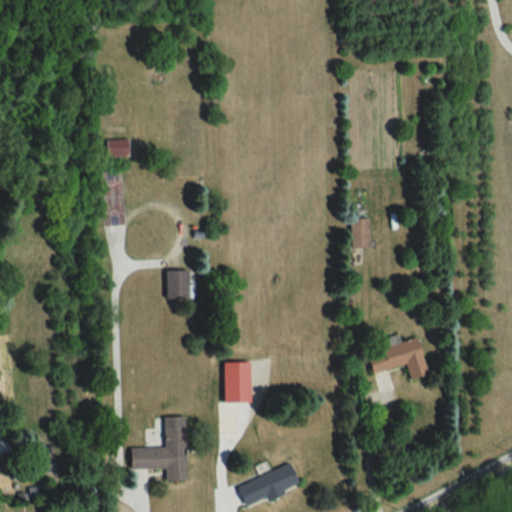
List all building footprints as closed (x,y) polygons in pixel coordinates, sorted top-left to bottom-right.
[(142,89),(167,89),(167,72),(142,72),(142,89)] [(347,249),(365,249),(365,219),(347,219),(347,249)] [(367,375),(402,365),(406,380),(423,375),(411,334),(383,343),(386,351),(362,358),(367,375)] [(219,403),(246,403),(246,362),(219,362),(219,403)] [(180,417),(158,417),(159,448),(125,449),(125,470),(161,469),(161,482),(181,481),(180,417)] [(9,479),(34,479),(34,463),(9,463),(9,479)] [(295,486),(285,464),(231,486),(240,509),(295,486)]
